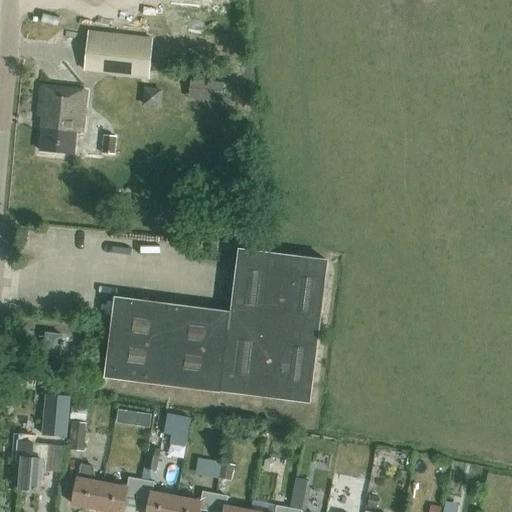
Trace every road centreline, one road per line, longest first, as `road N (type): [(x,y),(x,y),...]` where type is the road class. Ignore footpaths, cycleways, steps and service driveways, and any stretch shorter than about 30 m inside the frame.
road 1 (unknown): [(0,213),(251,236)]
road 2 (residential): [(0,134),(13,0)]
